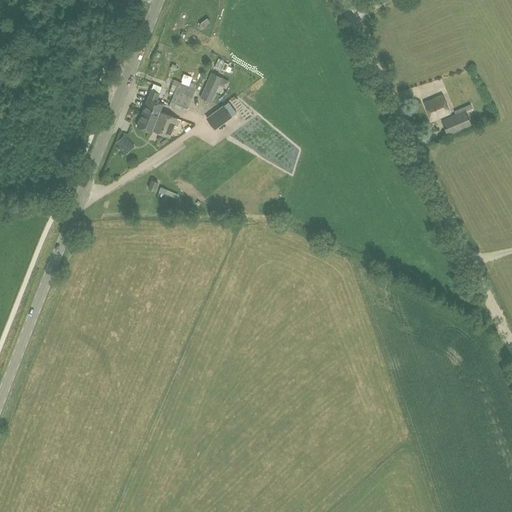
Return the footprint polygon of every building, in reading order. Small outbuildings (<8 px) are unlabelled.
[(200,97),(211,102),(222,77),(211,73),(200,97)] [(195,89),(178,82),(176,86),(169,106),(186,113),(195,89)] [(151,90),(141,115),(151,119),(150,120),(158,123),(162,112),(160,112),(163,104),(156,101),(159,93),(151,90)] [(442,95),(424,102),(432,121),(450,113),(442,95)] [(472,125),(466,111),(472,108),(470,104),(454,111),(455,114),(441,120),(448,135),(472,125)] [(161,133),(167,115),(162,112),(158,123),(150,120),(151,119),(141,115),(137,126),(152,132),(153,130),(161,133)] [(223,113),(207,125),(215,135),(231,123),(223,113)] [(177,118),(167,115),(161,133),(170,137),(177,118)] [(127,150),(121,145),(114,152),(120,158),(127,150)] [(154,191),(158,183),(150,180),(146,188),(154,191)]
